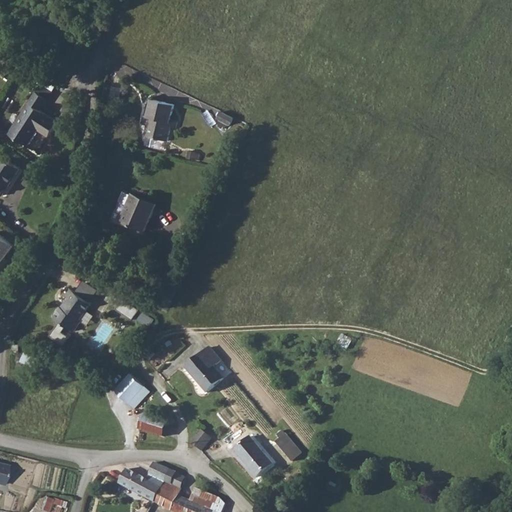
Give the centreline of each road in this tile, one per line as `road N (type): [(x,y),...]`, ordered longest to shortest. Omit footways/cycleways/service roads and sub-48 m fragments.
road 1 (residential): [(0,408),(6,342),(67,227),(93,67)]
road 2 (residential): [(251,511),(212,474),(181,459),(90,454)]
